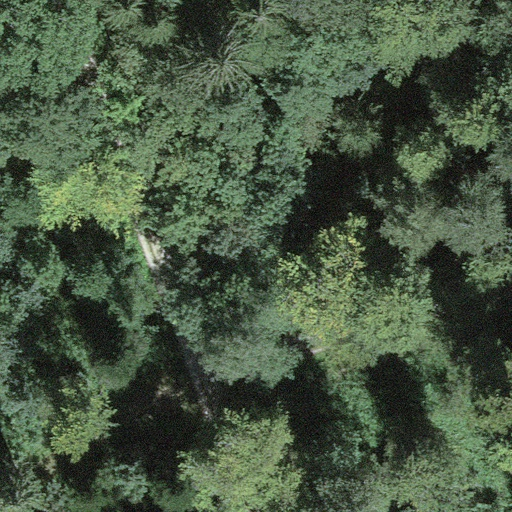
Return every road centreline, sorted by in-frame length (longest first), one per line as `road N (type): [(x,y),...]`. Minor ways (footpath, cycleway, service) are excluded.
road 1 (track): [(252,511),(57,0)]
road 2 (track): [(511,280),(199,372)]
road 3 (track): [(18,511),(199,372)]
